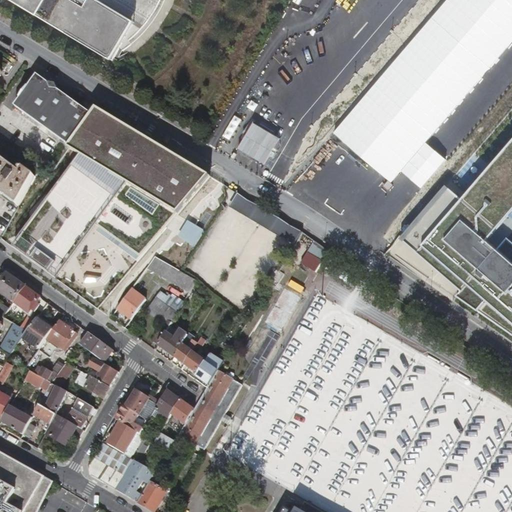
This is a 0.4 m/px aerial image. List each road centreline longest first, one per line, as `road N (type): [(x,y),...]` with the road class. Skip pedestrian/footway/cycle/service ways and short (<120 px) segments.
road 1 (residential): [(511,361),(314,219),(0,27)]
road 2 (residential): [(138,359),(0,260)]
road 3 (residential): [(73,483),(138,359)]
